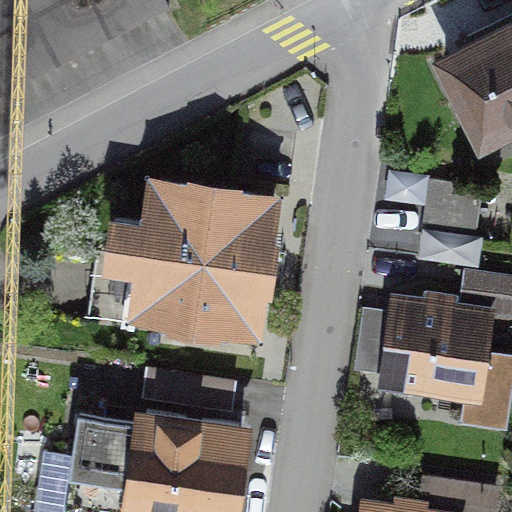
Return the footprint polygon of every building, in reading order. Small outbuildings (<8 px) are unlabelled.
[(38,0),(31,4),(29,0),(0,0),(0,84),(69,49),(43,0),(38,0)] [(38,0),(43,0),(69,49),(161,0),(29,0),(31,4),(38,0)] [(511,27),(499,34),(511,60),(511,27)] [(476,150),(511,131),(511,60),(499,34),(435,66),(476,150)] [(481,184),(429,177),(425,205),(477,212),(481,184)] [(272,195),(164,181),(163,193),(152,191),(148,222),(115,217),(109,263),(141,267),(137,298),(148,300),(146,312),(254,326),(272,195)] [(477,212),(425,205),(422,230),(474,238),(477,212)] [(511,277),(469,271),(465,301),(511,307),(511,277)] [(481,310),(388,296),(373,393),(457,405),(455,421),(511,429),(511,423),(511,339),(477,335),(481,310)] [(233,378),(149,365),(144,394),(228,407),(233,378)] [(227,511),(240,422),(147,408),(145,420),(79,412),(74,457),(83,458),(77,509),(98,511),(133,511),(134,507),(171,511),(227,511)] [(420,499),(364,492),(361,511),(486,511),(492,472),(425,463),(420,499)]
